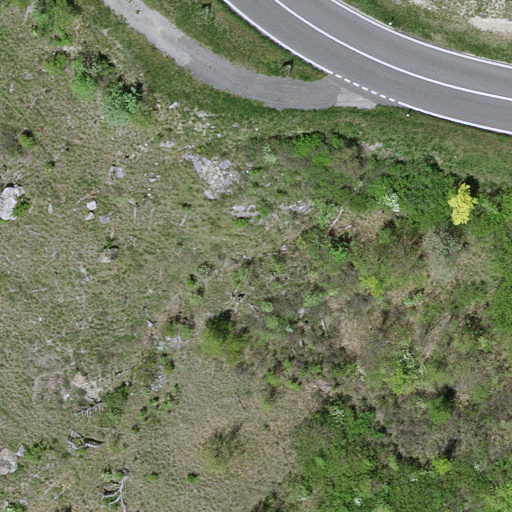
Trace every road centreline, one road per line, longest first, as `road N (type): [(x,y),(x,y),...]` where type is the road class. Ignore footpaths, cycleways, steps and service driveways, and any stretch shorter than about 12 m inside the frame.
road 1 (track): [(124,0),(168,50),(293,96),(401,74)]
road 2 (secondary): [(281,0),(401,74),(511,97)]
